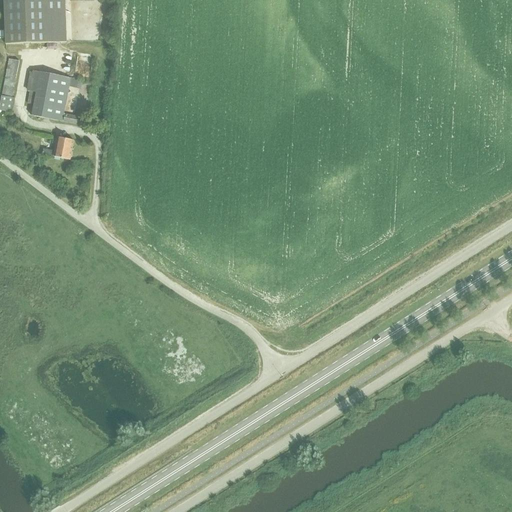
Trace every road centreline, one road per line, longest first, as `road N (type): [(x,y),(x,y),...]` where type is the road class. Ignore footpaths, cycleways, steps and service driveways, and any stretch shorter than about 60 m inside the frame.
road 1 (primary): [(111,511),(511,258)]
road 2 (unclassified): [(176,511),(491,311)]
road 3 (unclassified): [(281,371),(245,328),(179,292),(0,156)]
road 4 (unclassified): [(281,371),(511,225)]
road 5 (unclassified): [(59,511),(281,371)]
